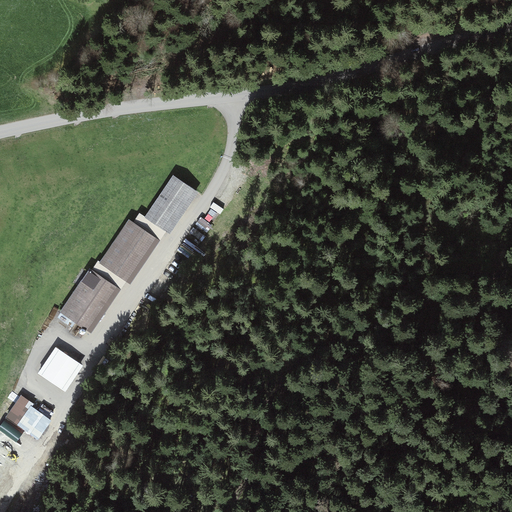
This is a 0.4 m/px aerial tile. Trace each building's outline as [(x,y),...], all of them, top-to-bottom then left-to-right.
[(145,217),(161,228),(166,232),(195,189),(173,175),(145,217)] [(126,280),(161,228),(145,217),(140,214),(134,224),(130,221),(101,264),(122,277),(126,280)] [(122,277),(101,264),(98,262),(92,271),(90,271),(62,311),(87,329),(122,277)] [(38,369),(66,389),(84,363),(56,343),(38,369)] [(30,407),(18,423),(35,436),(47,419),(30,407)]
